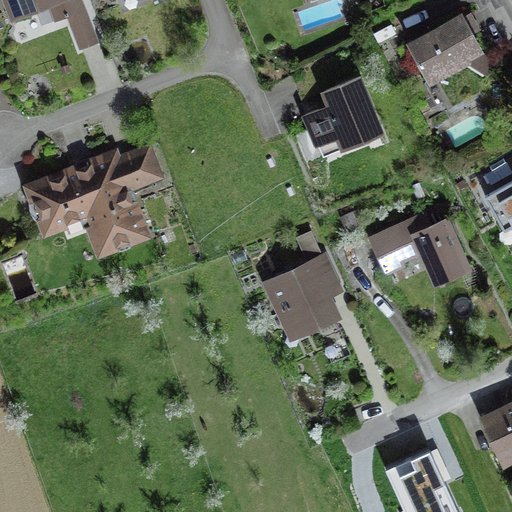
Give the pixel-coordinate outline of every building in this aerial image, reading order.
[(0,0),(11,29),(51,15),(55,25),(69,20),(81,52),(98,46),(81,0),(0,0)] [(462,18),(407,48),(430,89),(468,70),(487,81),(499,69),(484,57),(462,18)] [(328,109),(305,118),(317,150),(337,143),(341,154),(385,138),(362,79),(322,94),(328,109)] [(48,181),(25,189),(44,241),(86,226),(99,261),(151,242),(133,193),(164,182),(151,147),(121,158),(118,150),(46,176),(48,181)] [(489,189),(511,177),(511,170),(507,161),(482,174),(489,189)] [(511,206),(497,215),(511,243),(511,206)] [(418,214),(370,237),(389,277),(426,260),(440,290),(477,273),(451,217),(425,230),(418,214)] [(306,263),(260,284),(289,347),(345,321),(336,301),(346,296),(327,255),(322,257),(312,235),(297,242),(306,263)] [(511,404),(481,419),(504,470),(511,466),(511,404)] [(457,511),(429,449),(385,469),(404,511),(457,511)]
